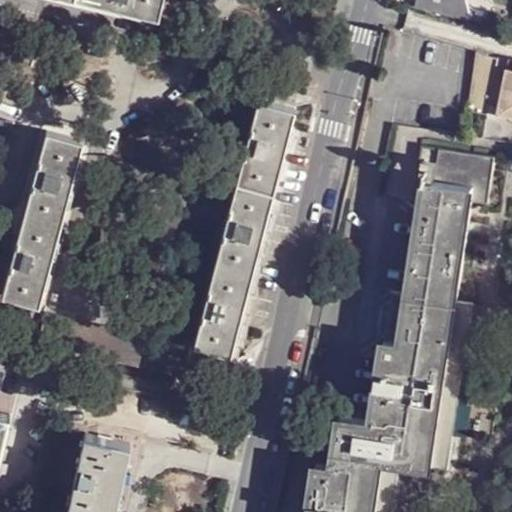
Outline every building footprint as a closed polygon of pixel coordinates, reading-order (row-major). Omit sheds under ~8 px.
[(162,0),(91,0),(158,15),(162,0)] [(490,49),(480,48),(467,104),(490,109),(504,54),(491,51),(490,49)] [(511,60),(511,61),(505,82),(511,84),(509,92),(504,90),(499,109),(511,111),(511,60)] [(259,98),(195,342),(223,349),(231,351),(295,108),(259,98)] [(82,141),(46,132),(4,294),(41,302),(82,141)] [(338,458),(404,467),(450,474),(475,309),(458,306),(472,206),(490,208),(497,159),(423,149),(415,193),(424,194),(410,300),(404,298),(397,345),(386,343),(375,425),(344,420),(338,458)] [(397,345),(404,298),(393,297),(386,343),(397,345)] [(46,312),(40,342),(140,365),(146,336),(46,312)] [(223,349),(195,342),(193,341),(188,358),(219,365),(223,349)] [(12,414),(0,411),(0,456),(1,457),(12,414)] [(114,511),(129,442),(86,433),(69,511),(114,511)] [(396,511),(404,467),(338,458),(337,469),(321,466),(314,511),(396,511)]
